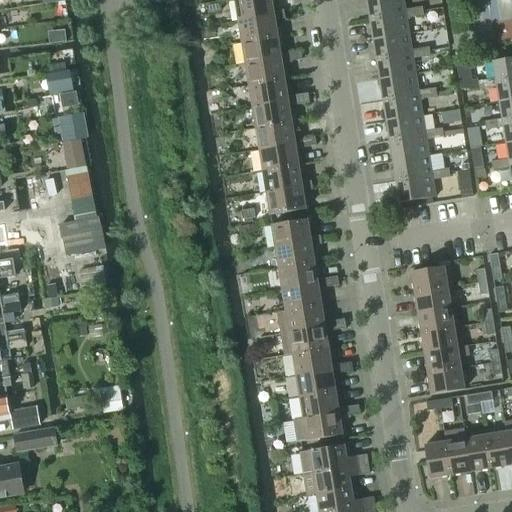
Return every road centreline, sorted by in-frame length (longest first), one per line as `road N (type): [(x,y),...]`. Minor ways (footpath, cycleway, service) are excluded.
road 1 (residential): [(413,511),(372,242)]
road 2 (residential): [(372,242),(330,0)]
road 3 (residential): [(372,242),(511,222)]
